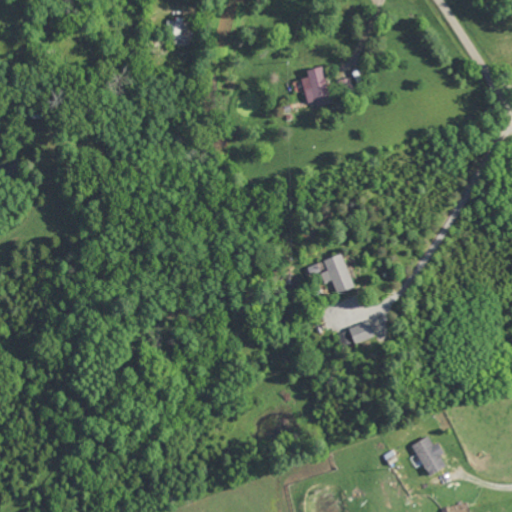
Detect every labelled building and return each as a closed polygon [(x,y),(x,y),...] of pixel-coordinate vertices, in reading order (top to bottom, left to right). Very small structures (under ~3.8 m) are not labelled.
[(169,45),(191,46),(192,23),(170,22),(169,45)] [(309,104),(316,102),(318,108),(334,103),(324,67),(307,72),(309,78),(302,80),(309,104)] [(325,262),(329,271),(322,274),(326,285),(333,282),(339,296),(357,289),(343,255),(325,262)] [(343,349),(376,339),(372,325),(339,334),(343,349)] [(448,468),(442,456),(445,454),(439,443),(434,446),(430,437),(413,447),(431,478),(448,468)]
